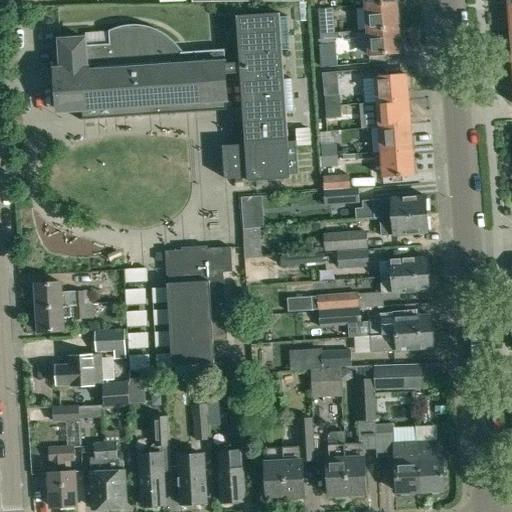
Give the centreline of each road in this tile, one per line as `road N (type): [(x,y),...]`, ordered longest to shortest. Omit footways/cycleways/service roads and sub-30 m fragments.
road 1 (residential): [(488,511),(447,0)]
road 2 (residential): [(11,511),(0,326)]
